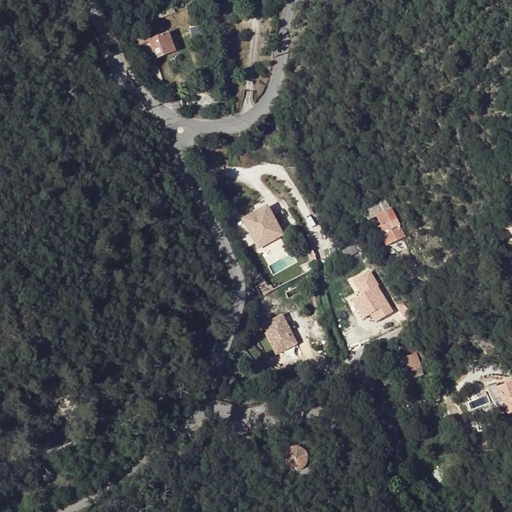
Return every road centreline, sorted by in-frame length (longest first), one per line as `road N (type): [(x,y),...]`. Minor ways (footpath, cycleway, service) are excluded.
road 1 (unclassified): [(181,129),(180,155),(239,282),(238,314),(207,406)]
road 2 (track): [(0,459),(120,426),(223,358)]
road 3 (unclassified): [(207,406),(264,421),(321,415),(353,459),(357,511)]
road 4 (unclassified): [(292,0),(277,82),(264,106),(232,127),(181,129)]
road 5 (residential): [(207,406),(66,511)]
road 6 (unclassified): [(181,129),(124,77),(81,0)]
